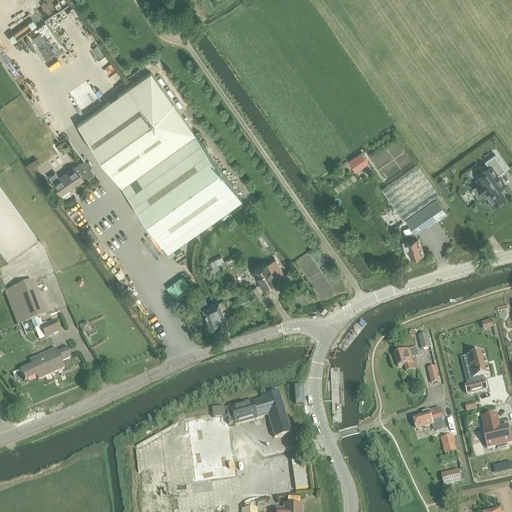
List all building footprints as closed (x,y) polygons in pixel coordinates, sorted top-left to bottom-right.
[(162,71),(161,71),(161,70),(160,70),(159,70),(159,69),(158,69),(157,69),(156,70),(155,70),(155,71),(154,72),(154,73),(154,74),(154,75),(154,76),(155,76),(155,77),(156,77),(157,78),(158,78),(159,78),(160,78),(161,77),(162,76),(162,75),(162,74),(162,73),(162,72),(162,71)] [(167,251),(241,199),(195,133),(151,72),(77,124),(121,186),(167,251)] [(167,79),(167,78),(166,78),(165,77),(164,77),(163,77),(162,77),(161,78),(160,79),(160,80),(159,81),(159,82),(160,83),(160,84),(161,85),(162,86),(163,86),(164,86),(165,86),(166,86),(166,85),(167,85),(168,84),(168,83),(168,82),(168,81),(168,80),(167,79)] [(173,87),(172,86),(171,86),(170,85),(169,85),(168,85),(167,86),(166,86),(166,87),(165,87),(165,88),(165,89),(165,90),(165,91),(165,92),(166,92),(166,93),(167,93),(168,94),(169,94),(170,94),(171,94),(171,93),(172,93),(173,92),(173,91),(174,91),(174,90),(174,89),(173,88),(173,87)] [(179,94),(178,94),(178,93),(177,93),(176,93),(175,92),(174,93),(173,93),(172,94),(171,94),(171,95),(171,96),(170,96),(170,97),(170,98),(171,99),(171,100),(172,101),(173,101),(173,102),(174,102),(175,102),(176,102),(177,102),(177,101),(178,101),(179,101),(179,100),(179,99),(180,98),(180,97),(180,96),(179,95),(179,94)] [(184,103),(184,102),(183,102),(182,101),(181,101),(180,101),(179,102),(178,102),(177,103),(177,104),(177,105),(177,106),(177,107),(177,108),(178,109),(179,109),(180,110),(181,110),(182,110),(183,109),(184,108),(185,107),(185,106),(185,105),(185,104),(184,103)] [(35,149),(26,155),(31,162),(40,156),(35,149)] [(362,152),(349,161),(356,171),(369,162),(362,152)] [(486,191),(494,202),(505,194),(499,187),(505,183),(498,174),(506,169),(495,155),(486,161),(490,167),(483,172),(484,175),(478,179),(480,182),(478,184),(484,193),(486,191)] [(86,163),(83,159),(59,177),(55,172),(49,177),(61,194),(83,178),(84,180),(93,174),(89,168),(91,167),(91,165),(88,161),(86,163)] [(404,230),(407,240),(404,241),(403,242),(406,251),(409,250),(411,257),(424,253),(419,237),(417,237),(416,234),(437,219),(455,245),(467,236),(449,211),(447,212),(437,199),(441,196),(419,164),(382,191),(404,221),(406,219),(412,227),(404,230)] [(442,179),(438,182),(446,195),(451,191),(442,179)] [(318,265),(325,260),(317,248),(310,253),(318,265)] [(213,267),(224,261),(220,255),(210,261),(213,267)] [(275,279),(284,274),(275,259),(253,271),(263,289),(276,281),(275,279)] [(18,326),(46,315),(33,282),(5,293),(18,326)] [(226,298),(233,296),(231,288),(224,290),(226,298)] [(218,302),(208,306),(205,298),(196,302),(199,309),(202,308),(209,326),(219,322),(219,321),(225,318),(221,308),(225,307),(222,301),(218,303),(218,302)] [(45,338),(59,333),(55,322),(41,328),(45,338)] [(422,350),(430,348),(427,335),(419,337),(422,350)] [(61,363),(70,359),(65,349),(57,352),(56,349),(29,361),(32,366),(21,371),(25,381),(36,376),(38,380),(64,369),(61,363)] [(416,349),(394,356),(398,368),(405,366),(407,373),(416,370),(412,359),(418,357),(416,349)] [(490,376),(484,353),(468,357),(473,380),(475,379),(476,384),(466,387),(468,396),(487,391),(485,382),(484,383),(483,378),(490,376)] [(431,384),(439,382),(435,367),(428,369),(431,384)] [(295,406),(303,405),(302,387),(294,388),(295,406)] [(224,408),(212,409),(213,419),(228,417),(229,427),(235,425),(235,426),(238,425),(241,424),(246,423),(250,421),(256,419),(260,418),(268,416),(274,439),(291,434),(288,424),(279,393),(263,398),(263,400),(252,403),(251,401),(224,409),(224,408)] [(475,404),(466,406),(467,412),(477,410),(475,404)] [(443,422),(442,418),(439,410),(430,412),(428,412),(423,414),(422,416),(413,419),(417,431),(433,426),(434,431),(444,428),(442,422),(443,422)] [(488,450),(498,448),(499,450),(507,448),(507,445),(511,444),(508,427),(500,429),(497,417),(483,420),(486,433),(484,433),(488,450)] [(445,456),(457,452),(453,437),(441,440),(445,456)] [(303,460),(291,462),(295,491),(307,490),(303,460)] [(448,474),(447,474),(450,486),(451,485),(464,482),(468,481),(465,470),(461,471),(448,474)] [(251,509),(243,509),(242,511),(257,511),(258,502),(251,502),(251,509)]
